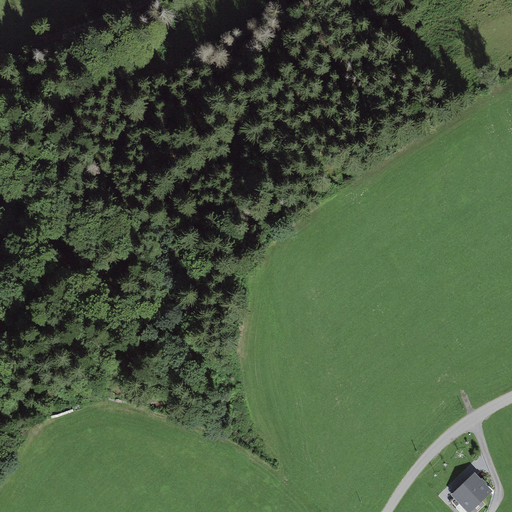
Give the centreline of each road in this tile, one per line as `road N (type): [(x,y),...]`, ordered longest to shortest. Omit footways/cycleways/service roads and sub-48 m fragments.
road 1 (unclassified): [(387,511),(442,442),(511,397)]
road 2 (track): [(0,51),(147,0)]
